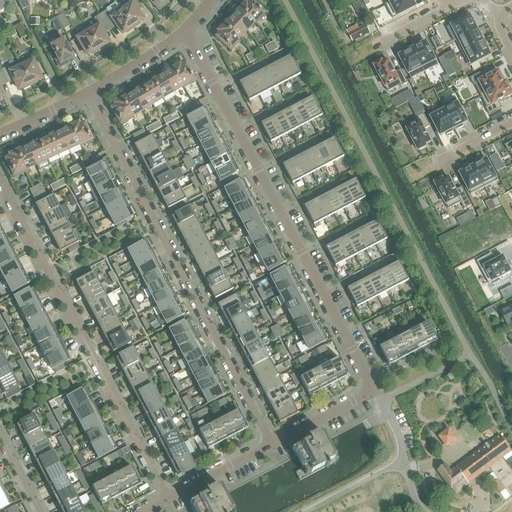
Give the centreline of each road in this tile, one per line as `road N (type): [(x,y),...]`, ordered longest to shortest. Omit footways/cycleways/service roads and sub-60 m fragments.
road 1 (residential): [(183,30),(372,387)]
road 2 (residential): [(271,444),(87,93)]
road 3 (residential): [(0,178),(167,498)]
